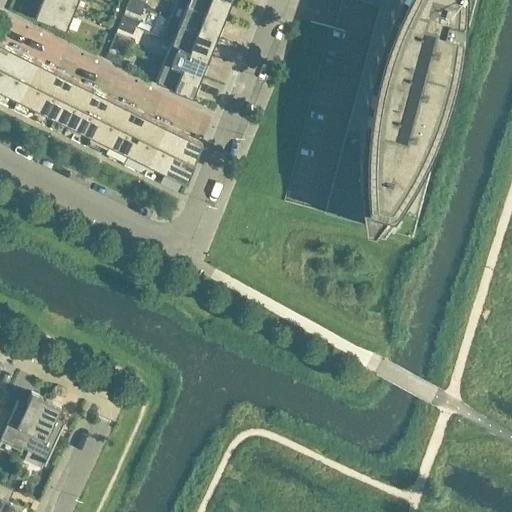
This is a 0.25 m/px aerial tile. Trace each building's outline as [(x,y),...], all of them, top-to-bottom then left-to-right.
[(65,30),(73,12),(43,0),(40,0),(33,17),(65,30)] [(43,0),(73,12),(77,0),(43,0)] [(142,0),(128,0),(127,2),(142,8),(145,1),(142,0)] [(215,38),(223,19),(176,0),(169,19),(215,38)] [(230,0),(176,0),(223,19),(230,0)] [(412,236),(461,51),(474,0),(381,0),(325,213),(412,236)] [(139,15),(142,8),(127,2),(124,9),(139,15)] [(123,14),(120,21),(135,27),(138,20),(123,14)] [(208,57),(215,38),(169,19),(161,38),(170,42),(208,57)] [(132,34),(135,27),(120,21),(117,28),(132,34)] [(115,33),(112,40),(127,46),(130,39),(115,33)] [(124,53),(127,46),(112,40),(109,47),(124,53)] [(0,88),(19,51),(0,41),(0,88)] [(200,76),(208,57),(170,42),(163,61),(200,76)] [(0,88),(18,98),(37,60),(19,51),(0,88)] [(122,59),(108,51),(105,58),(119,65),(122,59)] [(36,107),(55,69),(37,60),(18,98),(36,107)] [(192,95),(200,76),(163,61),(155,80),(192,95)] [(55,116),(73,78),(55,69),(36,107),(55,116)] [(73,125),(92,87),(73,78),(55,116),(73,125)] [(91,134),(110,96),(92,87),(73,125),(91,134)] [(110,143),(128,105),(110,96),(91,134),(110,143)] [(128,152),(147,114),(128,105),(110,143),(128,152)] [(146,161),(165,123),(147,114),(128,152),(146,161)] [(164,170),(183,132),(165,123),(146,161),(164,170)] [(186,181),(202,142),(183,132),(164,170),(186,181)] [(24,445),(45,399),(31,392),(25,403),(17,399),(11,410),(1,406),(0,408),(0,437),(1,435),(24,445)] [(44,463),(64,421),(55,417),(60,405),(45,399),(24,445),(46,456),(43,462),(44,463)] [(13,490),(5,486),(0,483),(0,496),(8,500),(13,490)] [(18,511),(21,507),(8,500),(0,496),(0,511),(18,511)]
